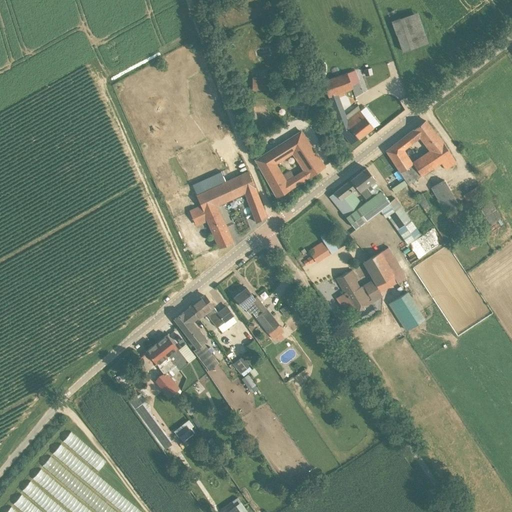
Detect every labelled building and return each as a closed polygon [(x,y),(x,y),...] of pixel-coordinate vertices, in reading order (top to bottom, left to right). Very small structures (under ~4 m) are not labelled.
[(426,43),(416,11),(389,20),(399,51),(426,43)] [(180,58),(188,75),(197,71),(190,54),(180,58)] [(351,145),(359,139),(373,127),(359,110),(347,120),(336,94),(352,88),(346,73),(322,82),(328,97),(342,132),(342,133),(351,145)] [(265,78),(252,78),(252,90),(265,90),(265,78)] [(408,185),(451,155),(443,142),(442,142),(425,121),(386,151),(408,185)] [(315,172),(324,166),(301,131),(256,160),(277,197),(300,182),(315,172)] [(187,138),(160,150),(174,180),(201,167),(187,138)] [(355,229),(380,210),(386,218),(388,216),(408,244),(420,235),(394,196),(387,187),(381,191),(373,181),(375,179),(366,168),(329,196),(355,229)] [(207,220),(219,247),(233,241),(216,205),(245,192),(256,223),(266,216),(249,171),(226,182),(221,172),(191,186),(201,206),(190,211),(196,225),(207,220)] [(445,212),(458,204),(442,179),(429,187),(445,212)] [(477,187),(464,196),(468,202),(481,193),(477,187)] [(489,197),(472,208),(485,228),(501,218),(489,197)] [(464,205),(448,215),(453,223),(469,213),(464,205)] [(435,227),(413,240),(422,254),(444,241),(435,227)] [(486,241),(481,232),(465,241),(470,250),(486,241)] [(380,252),(398,283),(408,277),(390,246),(380,252)] [(351,269),(336,278),(357,311),(401,287),(398,283),(380,252),(363,262),(376,285),(380,292),(368,299),(361,287),(357,289),(353,282),(358,280),(351,269)] [(315,261),(311,255),(306,259),(307,259),(303,262),(306,266),(310,264),(315,261)] [(252,312),(256,317),(273,339),(276,336),(280,341),(283,338),(280,334),(283,331),(256,296),(254,298),(246,288),(234,297),(242,308),(244,307),(249,314),(252,312)] [(425,319),(421,313),(407,292),(388,303),(406,331),(425,319)] [(189,307),(198,318),(204,313),(216,329),(234,315),(227,306),(218,313),(204,296),(189,307)] [(175,319),(197,348),(199,346),(207,340),(193,321),(198,318),(189,307),(175,319)] [(168,355),(180,370),(189,362),(167,335),(157,343),(167,356),(168,355)] [(167,356),(157,343),(146,351),(159,367),(159,368),(164,374),(156,381),(169,397),(179,388),(170,377),(180,370),(168,355),(167,356)] [(209,370),(214,366),(199,346),(197,348),(194,350),(209,370)] [(242,356),(232,364),(240,374),(241,373),(243,376),(252,370),(242,356)] [(121,374),(115,377),(118,384),(125,381),(121,374)] [(248,374),(241,379),(252,394),(259,389),(248,374)] [(129,401),(135,409),(148,400),(142,392),(129,401)] [(199,409),(192,398),(183,405),(190,415),(199,409)] [(179,438),(180,437),(191,428),(194,426),(189,419),(174,431),(179,438)] [(70,430),(61,440),(97,470),(105,460),(70,430)] [(143,511),(59,443),(50,453),(122,511),(143,511)] [(117,511),(47,457),(39,468),(95,511),(117,511)] [(69,511),(90,511),(38,470),(29,480),(69,511)] [(66,511),(28,481),(20,491),(44,511),(66,511)] [(38,511),(18,496),(10,506),(10,505),(4,511),(38,511)] [(244,511),(235,499),(221,509),(222,511),(244,511)]
